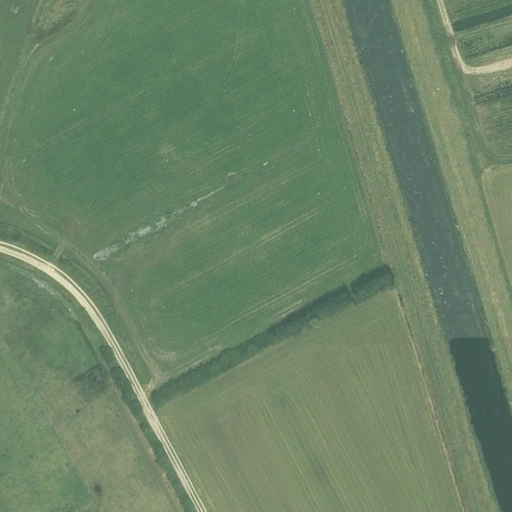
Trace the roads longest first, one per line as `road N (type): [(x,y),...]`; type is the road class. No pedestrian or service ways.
road 1 (track): [(511,389),(402,0)]
road 2 (track): [(0,250),(43,269),(87,311),(199,511)]
